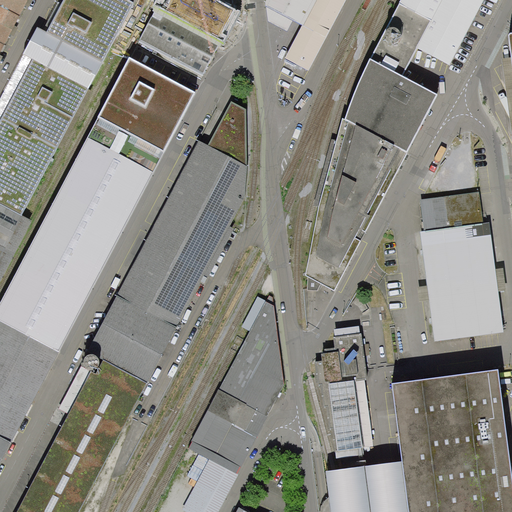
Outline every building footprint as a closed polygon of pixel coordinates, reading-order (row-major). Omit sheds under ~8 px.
[(0,0),(0,51),(27,0),(0,0)] [(25,50),(23,55),(33,60),(1,119),(57,148),(57,147),(133,5),(133,4),(124,0),(64,0),(47,33),(37,28),(25,50)] [(292,62),(308,71),(345,0),(267,0),(266,4),(266,7),(298,23),(303,26),(286,59),(292,62)] [(318,208),(305,275),(334,290),(440,95),(402,76),(418,48),(449,64),(483,0),(399,0),(370,58),(354,93),(346,120),(342,117),(318,208)] [(221,41),(158,8),(157,8),(140,41),(203,75),(205,71),(221,41)] [(90,139),(127,158),(153,171),(195,92),(131,58),(119,80),(90,139)] [(199,141),(117,296),(176,327),(199,285),(244,198),(247,167),(246,110),(231,102),(212,138),(208,146),(199,141)] [(0,204),(21,215),(57,148),(1,119),(0,121),(0,204)] [(120,232),(153,171),(127,158),(90,139),(0,305),(0,319),(58,350),(65,336),(120,232)] [(476,196),(420,204),(438,341),(494,333),(476,196)] [(21,215),(0,204),(0,257),(22,216),(21,215)] [(88,351),(103,359),(147,382),(150,376),(166,346),(176,327),(117,296),(111,308),(94,338),(88,351)] [(235,473),(283,382),(273,305),(264,300),(187,448),(198,454),(235,473)] [(21,422),(59,351),(0,320),(0,436),(11,442),(21,422)] [(332,429),(335,451),(341,450),(355,448),(363,447),(354,381),(367,379),(361,333),(333,337),(335,348),(322,350),(323,361),(315,362),(318,385),(321,385),(324,407),(326,407),(329,429),(332,429)] [(147,382),(103,359),(98,369),(96,373),(91,371),(15,511),(78,511),(113,446),(147,382)] [(402,462),(408,511),(511,511),(511,478),(498,369),(399,382),(391,383),(402,462)] [(0,462),(10,443),(0,436),(0,462)] [(180,508),(187,511),(216,511),(236,474),(198,454),(186,476),(195,480),(180,508)] [(333,471),(325,472),(330,511),(408,511),(402,462),(372,466),(357,468),(344,469),(334,471),(333,471)]
